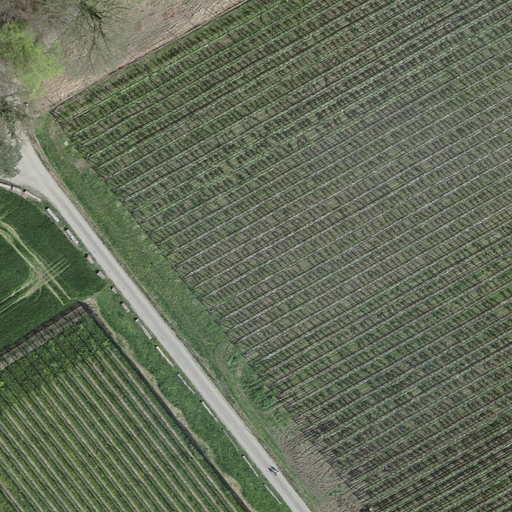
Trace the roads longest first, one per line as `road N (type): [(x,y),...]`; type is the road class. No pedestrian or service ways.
road 1 (unclassified): [(302,511),(22,163)]
road 2 (track): [(83,0),(3,102)]
